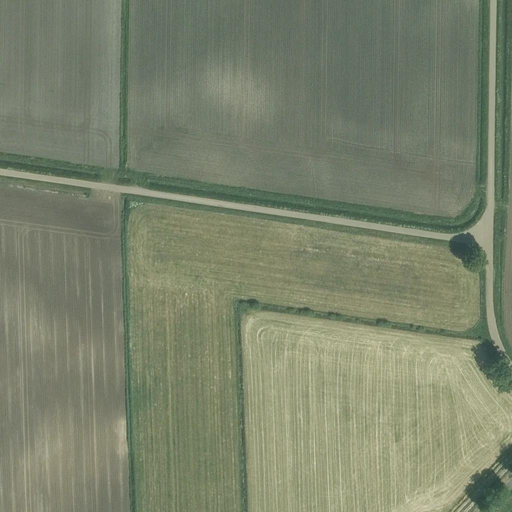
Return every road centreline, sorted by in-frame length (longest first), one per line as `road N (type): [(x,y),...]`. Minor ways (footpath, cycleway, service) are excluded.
road 1 (unclassified): [(489,243),(0,172)]
road 2 (unclassified): [(489,243),(492,0)]
road 3 (unclassified): [(511,368),(490,321),(489,243)]
